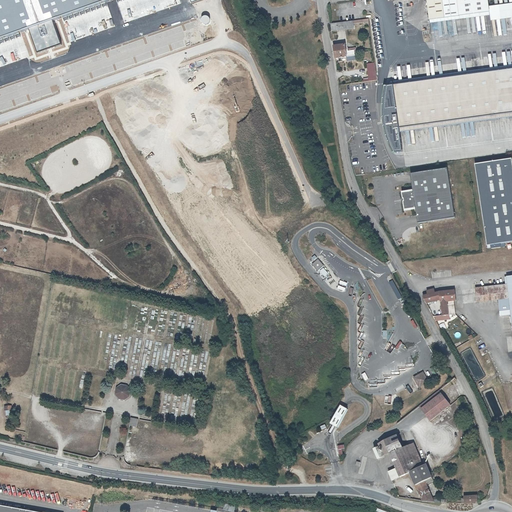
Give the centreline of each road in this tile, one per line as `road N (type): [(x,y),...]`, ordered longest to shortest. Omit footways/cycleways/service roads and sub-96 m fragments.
road 1 (unclassified): [(319,0),(354,185),(471,395),(493,465),(492,506)]
road 2 (track): [(97,97),(165,228),(226,310),(285,467),(299,472),(304,490)]
road 3 (unclassified): [(0,448),(185,482),(363,492),(428,511)]
road 4 (unclassified): [(0,119),(225,42),(249,58),(314,203)]
